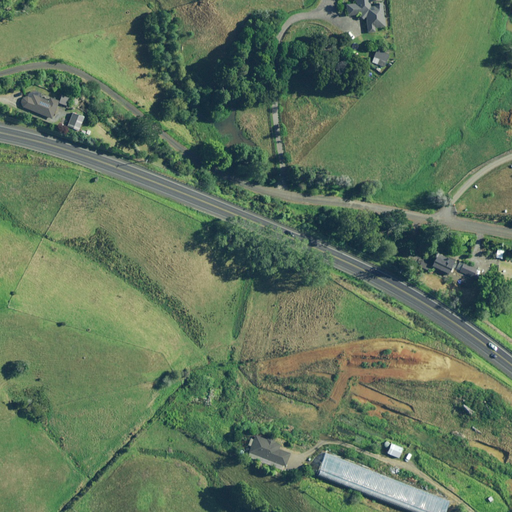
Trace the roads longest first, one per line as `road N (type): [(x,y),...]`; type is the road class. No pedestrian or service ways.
road 1 (primary): [(0,132),(114,166),(361,268),(511,364)]
road 2 (unclassified): [(511,233),(257,188),(194,157),(80,74),(52,65),(0,73)]
